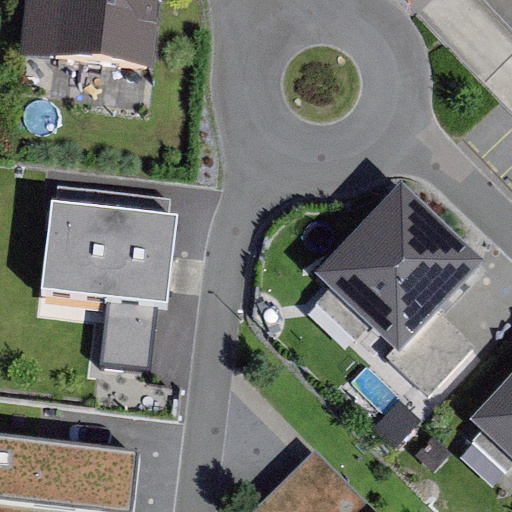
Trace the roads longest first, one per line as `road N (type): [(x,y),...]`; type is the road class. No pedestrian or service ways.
road 1 (residential): [(204,511),(242,213),(339,80)]
road 2 (residential): [(339,80),(511,214)]
